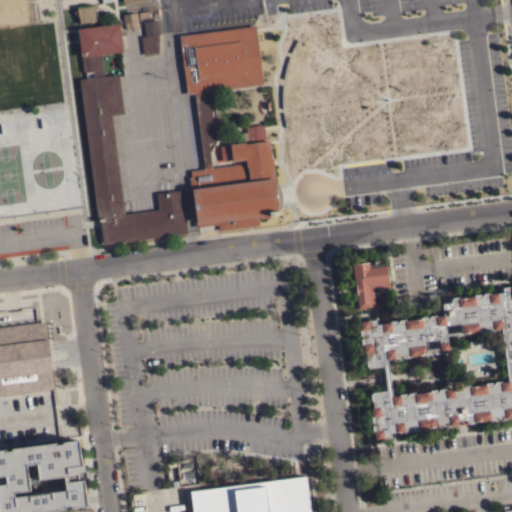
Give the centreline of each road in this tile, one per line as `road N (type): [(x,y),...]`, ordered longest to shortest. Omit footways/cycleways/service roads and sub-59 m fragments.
road 1 (residential): [(0,276),(511,210)]
road 2 (residential): [(346,511),(308,239)]
road 3 (residential): [(109,511),(78,267)]
